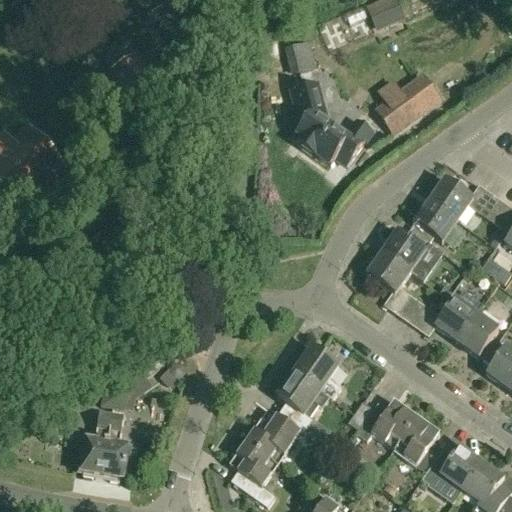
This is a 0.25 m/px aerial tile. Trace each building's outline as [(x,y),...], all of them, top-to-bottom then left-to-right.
[(374,27),(399,17),(393,0),(368,10),(374,27)] [(180,25),(168,5),(148,17),(160,37),(180,25)] [(120,87),(115,90),(107,95),(118,112),(153,91),(152,90),(180,74),(172,62),(145,78),(135,62),(113,75),(120,87)] [(423,81),(400,98),(416,120),(439,104),(423,81)] [(356,158),(372,135),(358,125),(346,141),(324,125),(326,122),(316,87),(291,94),(301,131),(291,145),(314,161),(316,159),(330,170),(335,163),(347,171),(356,158)] [(402,130),(386,108),(376,115),(392,138),(402,130)] [(0,158),(0,192),(17,212),(64,169),(30,130),(12,146),(16,151),(4,163),(0,158)] [(430,205),(457,224),(468,209),(481,218),(493,200),(479,190),(471,201),(460,194),(449,186),(445,183),(430,205)] [(501,206),(493,200),(481,218),(489,223),(501,206)] [(416,228),(412,234),(428,246),(433,240),(441,246),(457,224),(430,205),(415,227),(416,228)] [(511,213),(501,206),(489,223),(499,231),(511,213)] [(511,213),(499,231),(501,232),(507,236),(510,239),(504,248),(511,253),(511,213)] [(495,252),(507,236),(501,232),(489,248),(495,252)] [(424,253),(428,246),(412,234),(407,241),(398,234),(387,249),(382,256),(410,276),(424,286),(433,274),(419,263),(425,254),(424,253)] [(410,276),(382,256),(378,262),(367,278),(393,297),(384,310),(388,312),(398,320),(411,302),(398,292),(410,276)] [(472,264),(467,269),(467,274),(478,274),(478,264),(472,264)] [(444,291),(440,297),(448,303),(452,297),(444,291)] [(398,320),(407,326),(420,308),(411,302),(398,320)] [(434,331),(456,346),(476,318),(454,303),(440,322),(429,314),(416,332),(427,340),(434,331)] [(416,332),(429,314),(420,308),(407,326),(416,332)] [(479,361),(485,365),(498,347),(492,343),(498,334),(476,318),(456,346),(478,362),(479,361)] [(511,354),(506,350),(504,352),(498,347),(485,365),(491,370),(485,378),(508,394),(511,387),(511,354)] [(313,351),(295,376),(321,395),(334,403),(342,391),(330,383),(339,370),(313,351)] [(115,388),(140,370),(133,360),(108,379),(115,388)] [(173,365),(169,371),(170,378),(175,382),(182,380),(186,375),(185,368),(179,364),(173,365)] [(140,370),(115,388),(117,391),(116,394),(113,412),(124,414),(128,392),(132,393),(148,380),(140,370)] [(321,395),(295,376),(278,401),(286,407),(277,420),(301,437),(303,438),(312,424),(305,419),(321,395)] [(100,410),(113,412),(116,394),(103,391),(100,410)] [(348,426),(359,434),(374,414),(363,406),(348,426)] [(378,407),(374,414),(359,434),(356,438),(367,446),(372,440),(393,455),(417,421),(395,406),(388,414),(378,407)] [(93,478),(101,480),(112,417),(99,415),(94,445),(85,443),(79,476),(83,476),(82,480),(92,482),(93,478)] [(109,481),(108,485),(118,486),(118,483),(123,483),(128,450),(119,448),(124,419),(112,417),(101,480),(109,481)] [(245,446),(268,463),(277,470),(301,437),(277,420),(270,430),(261,423),(245,446)] [(393,455),(426,479),(445,452),(435,445),(440,438),(417,421),(393,455)] [(277,470),(268,463),(245,446),(229,469),(252,485),(245,495),(268,511),(275,502),(261,492),(277,470)] [(450,487),(463,496),(483,468),(460,452),(458,455),(448,448),(445,452),(426,479),(422,484),(442,498),(450,487)] [(511,511),(511,505),(507,502),(511,495),(511,493),(502,487),(505,484),(483,468),(463,496),(479,508),(475,511),(511,511)] [(358,479),(353,486),(363,492),(368,485),(358,479)] [(305,490),(314,496),(319,489),(310,483),(305,490)] [(387,486),(381,494),(392,501),(397,494),(387,486)] [(336,511),(315,497),(309,506),(317,511),(336,511)]
